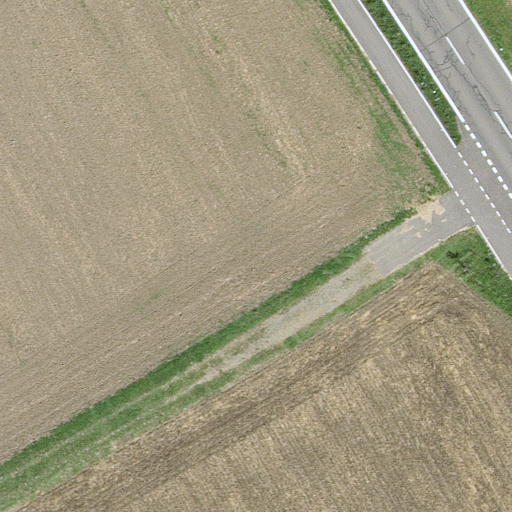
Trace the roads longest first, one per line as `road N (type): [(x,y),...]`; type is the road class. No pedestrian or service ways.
road 1 (track): [(511,170),(0,478)]
road 2 (secondary): [(422,0),(511,134)]
